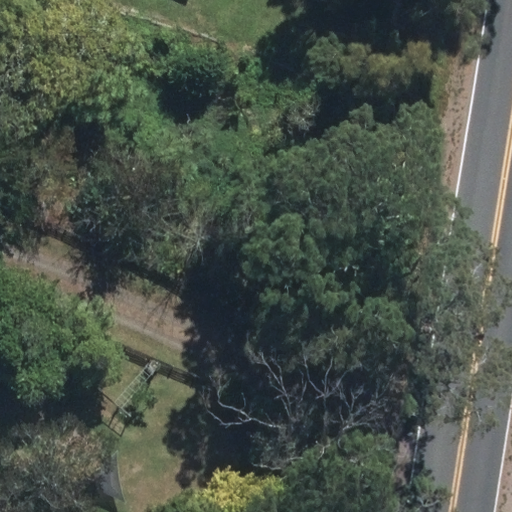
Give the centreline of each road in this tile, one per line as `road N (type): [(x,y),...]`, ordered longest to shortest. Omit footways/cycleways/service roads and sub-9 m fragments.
road 1 (unknown): [(474,418),(0,243)]
road 2 (secondary): [(459,511),(511,176)]
